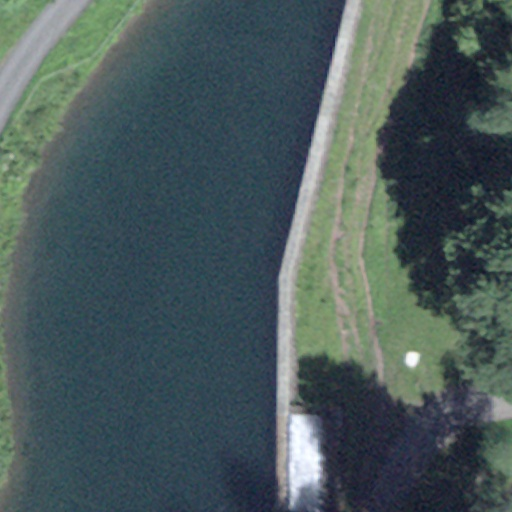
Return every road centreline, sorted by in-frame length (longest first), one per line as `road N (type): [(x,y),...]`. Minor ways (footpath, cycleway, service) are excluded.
road 1 (unclassified): [(385,511),(444,418),(511,402)]
road 2 (unclassified): [(71,0),(0,97)]
